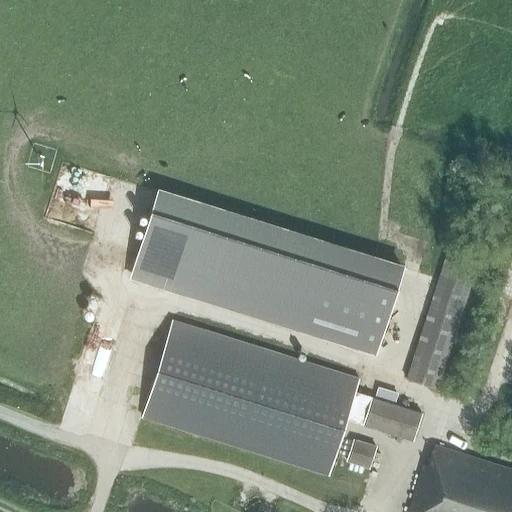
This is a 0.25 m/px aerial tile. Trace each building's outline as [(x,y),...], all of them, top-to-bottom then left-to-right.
[(156,192),(130,274),(376,351),(401,269),(156,192)] [(434,389),(478,258),(447,249),(405,379),(434,389)] [(141,417),(255,453),(327,476),(345,419),(412,440),(420,413),(353,392),(357,379),(171,321),(141,417)] [(355,440),(348,462),(368,468),(374,446),(355,440)] [(427,466),(423,465),(408,511),(511,511),(511,471),(433,446),(427,466)]
